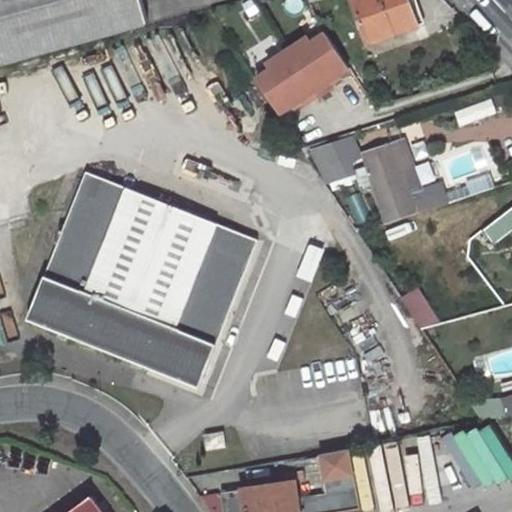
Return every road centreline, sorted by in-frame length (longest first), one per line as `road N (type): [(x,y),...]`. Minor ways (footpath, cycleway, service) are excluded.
road 1 (unknown): [(223,419),(252,383),(277,321),(297,257),(299,211),(227,164),(127,117),(82,123),(43,144),(25,168),(5,301)]
road 2 (unclassified): [(0,409),(36,405),(88,420),(154,478),(176,511)]
road 3 (unknown): [(223,419),(246,434),(277,439),(366,425)]
